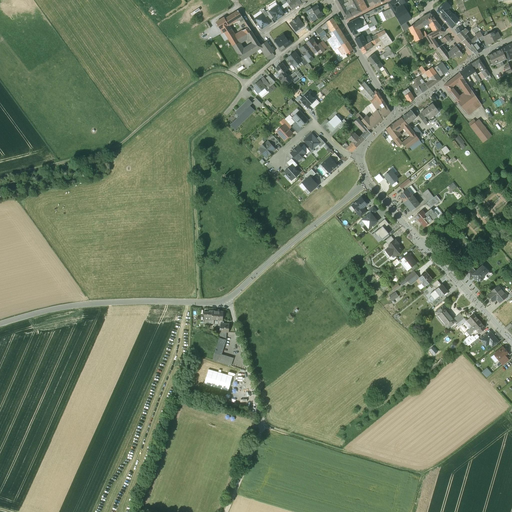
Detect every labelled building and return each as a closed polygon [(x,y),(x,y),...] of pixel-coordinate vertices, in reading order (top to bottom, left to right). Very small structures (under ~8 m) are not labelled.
[(289,0),(291,3),(288,4),(293,10),(299,5),(295,0),(289,0)] [(345,3),(338,7),(342,14),(347,12),(344,7),(350,4),(351,5),(357,2),(356,0),(351,0),(349,1),(348,1),(345,3)] [(367,9),(362,0),(356,0),(357,2),(358,5),(362,12),(367,9)] [(394,5),(392,2),(388,4),(391,9),(393,13),(397,11),(394,5)] [(406,2),(402,4),(404,7),(408,12),(411,10),(406,2)] [(442,5),(438,8),(438,10),(442,14),(441,14),(442,15),(448,9),(450,7),(446,2),(443,6),(442,5)] [(317,5),(306,12),(312,22),(323,15),(317,5)] [(347,12),(342,14),(345,20),(362,12),(358,5),(353,8),(347,12)] [(278,6),(269,11),(274,18),(276,20),(284,15),(278,6)] [(373,11),(363,16),(364,19),(381,10),(380,7),(373,11)] [(397,11),(393,13),(395,16),(397,19),(408,12),(404,7),(397,11)] [(448,9),(442,15),(444,17),(443,18),(446,20),(452,14),(448,9)] [(238,11),(225,19),(229,25),(238,19),(241,23),(241,22),(244,20),(241,15),(239,12),(238,11)] [(408,12),(397,19),(400,25),(412,19),(408,12)] [(265,18),(262,14),(255,19),(262,29),(269,24),(265,18)] [(435,20),(430,14),(420,19),(421,20),(424,26),(430,23),(435,20)] [(452,14),(446,20),(446,21),(450,25),(450,26),(452,28),(455,26),(454,25),(458,21),(455,18),(456,18),(453,14),(452,14)] [(363,16),(347,24),(352,33),(353,34),(357,32),(356,30),(367,25),(364,19),(363,16)] [(373,16),(369,18),(372,24),(373,26),(374,26),(377,24),(373,16)] [(224,17),(216,23),(220,30),(229,25),(225,19),(224,17)] [(298,18),(295,20),(295,19),(292,21),(293,22),(290,23),(296,32),(304,26),(303,24),(299,19),(298,18)] [(332,18),(326,22),(326,23),(321,27),(324,30),(329,26),(332,32),(339,28),(332,18)] [(421,20),(415,24),(418,29),(424,26),(421,20)] [(441,28),(435,20),(430,23),(434,32),(441,28)] [(207,22),(196,29),(199,35),(210,28),(207,22)] [(415,24),(409,28),(416,42),(423,38),(421,34),(418,29),(415,24)] [(229,25),(220,30),(223,34),(224,33),(231,28),(229,25)] [(235,36),(237,40),(251,31),(248,27),(235,36)] [(324,30),(321,27),(316,31),(321,38),(324,36),(326,34),(324,30)] [(481,33),(477,27),(472,30),(476,35),(481,33)] [(231,28),(224,33),(229,40),(229,39),(233,46),(239,42),(237,40),(235,36),(231,28)] [(339,28),(332,32),(334,35),(327,40),(334,51),(337,49),(347,42),(341,31),(339,28)] [(434,32),(430,34),(427,36),(426,36),(429,41),(433,38),(444,32),(441,28),(434,32)] [(458,33),(457,34),(462,41),(467,36),(465,34),(468,32),(465,29),(463,30),(458,33)] [(251,31),(237,40),(239,42),(233,46),(242,60),(249,56),(251,54),(247,48),(244,50),(241,46),(243,45),(242,42),(246,39),(247,38),(248,40),(248,41),(249,41),(251,40),(253,44),(257,41),(251,31)] [(494,31),(483,37),(485,39),(484,40),(487,44),(490,43),(490,42),(497,39),(498,39),(495,33),(494,31)] [(393,42),(386,33),(379,38),(384,46),(389,45),(393,42)] [(283,34),(275,40),(280,47),(283,45),(288,41),(283,34)] [(362,36),(355,39),(360,49),(367,45),(367,44),(370,43),(374,40),(379,38),(377,34),(365,41),(362,36)] [(450,39),(447,35),(442,39),(445,43),(450,39)] [(471,40),(467,36),(462,41),(468,48),(475,42),(478,39),(476,36),(471,40)] [(439,47),(433,38),(429,41),(435,50),(436,49),(436,48),(439,47)] [(312,39),(306,44),(307,44),(314,54),(320,49),(317,45),(312,39)] [(253,44),(247,48),(251,54),(260,49),(262,48),(261,46),(257,41),(253,44)] [(274,52),(266,42),(261,46),(262,48),(260,49),(266,57),(272,53),(274,52)] [(347,42),(337,49),(341,55),(342,55),(344,53),(345,55),(346,55),(353,50),(352,49),(347,42)] [(482,51),(475,42),(468,48),(475,55),(482,51)] [(367,45),(360,49),(363,54),(370,49),(369,48),(373,46),(370,43),(367,45)] [(314,54),(307,44),(306,44),(301,49),(305,55),(308,58),(314,54)] [(388,47),(387,47),(384,49),(386,53),(388,56),(389,55),(390,57),(391,58),(395,56),(393,53),(388,47)] [(462,54),(456,47),(454,48),(451,51),(448,53),(447,54),(451,57),(452,59),(455,56),(457,58),(462,54)] [(448,53),(444,49),(439,52),(446,61),(451,57),(447,54),(448,53)] [(502,49),(488,56),(493,66),(496,64),(499,63),(506,59),(502,49)] [(295,53),(288,59),(294,66),(301,61),(295,53)] [(344,53),(342,55),(341,55),(337,58),(339,62),(347,57),(346,55),(345,55),(344,53)] [(374,55),(368,59),(373,66),(379,62),(374,55)] [(249,56),(242,60),(247,68),(253,64),(249,56)] [(486,69),(479,59),(471,65),(474,69),(478,66),(482,71),(486,69)] [(379,62),(373,66),(379,74),(382,72),(380,69),(382,67),(379,62)] [(282,63),(275,68),(281,75),(284,73),(287,70),(282,63)] [(433,69),(436,73),(439,77),(448,71),(442,63),(433,69)] [(481,81),(477,75),(474,69),(471,65),(467,67),(472,74),(478,83),(481,81)] [(436,73),(433,69),(432,67),(426,72),(430,78),(436,73)] [(467,67),(459,72),(469,87),(470,88),(474,86),(470,81),(471,81),(468,78),(469,78),(468,77),(472,74),(467,67)] [(303,77),(297,70),(295,72),(300,79),(303,77)] [(482,71),(477,75),(481,81),(486,77),(482,71)] [(295,72),(289,76),(291,79),(295,84),(300,79),(295,72)] [(469,87),(459,72),(459,73),(454,78),(457,82),(459,81),(464,90),(469,87)] [(287,76),(284,73),(281,75),(278,77),(284,84),(291,79),(289,76),(288,74),(287,76)] [(429,83),(426,84),(429,89),(441,80),(439,77),(436,73),(430,78),(428,79),(430,82),(429,83)] [(269,85),(270,86),(275,82),(268,76),(265,79),(269,84),(269,85)] [(264,78),(254,86),(256,88),(254,89),(258,93),(269,85),(269,84),(265,79),(264,78)] [(455,92),(451,88),(454,86),(453,86),(457,82),(454,78),(444,86),(455,100),(459,97),(454,92),(455,92)] [(373,93),(364,82),(361,85),(364,89),(359,93),(369,101),(372,104),(376,100),(374,96),(375,95),(373,93)] [(274,83),(267,88),(270,93),(277,88),(274,83)] [(425,85),(422,86),(421,85),(418,87),(420,89),(422,94),(429,89),(426,84),(425,85)] [(469,87),(464,90),(463,91),(465,93),(459,97),(455,100),(464,110),(477,99),(470,88),(469,87)] [(407,89),(402,92),(409,103),(414,99),(407,89)] [(308,107),(310,105),(316,99),(308,91),(300,99),(302,101),(305,104),(308,107)] [(384,102),(378,92),(377,93),(375,91),(373,93),(375,95),(374,96),(376,100),(380,105),(384,102)] [(255,98),(251,102),(252,103),(257,108),(261,104),(255,98)] [(253,109),(250,106),(252,103),(251,102),(248,99),(235,112),(239,116),(230,125),(235,130),(236,130),(255,111),(253,109)] [(310,105),(313,109),(320,103),(316,99),(310,105)] [(429,104),(431,103),(428,99),(418,107),(422,111),(430,106),(429,104)] [(477,99),(464,110),(467,115),(468,115),(482,105),(477,99)] [(500,99),(495,102),(498,107),(503,104),(500,99)] [(369,101),(362,107),(363,109),(356,116),(358,119),(358,118),(371,133),(376,127),(368,120),(372,115),(374,114),(372,111),(368,107),(372,104),(369,101)] [(433,104),(427,108),(432,116),(435,114),(436,114),(439,112),(437,109),(433,105),(433,104)] [(382,109),(377,112),(383,121),(390,113),(386,106),(382,109)] [(427,108),(421,113),(421,114),(427,121),(430,119),(429,118),(432,116),(427,108)] [(411,111),(402,118),(407,125),(417,118),(411,111)] [(308,120),(300,112),(292,118),(296,122),(300,127),(308,120)] [(374,114),(372,115),(368,120),(376,127),(383,121),(377,112),(374,114)] [(427,121),(421,114),(419,116),(425,124),(428,122),(427,121)] [(284,120),(291,126),(296,122),(292,118),(289,115),(284,120)] [(342,122),(335,115),(326,124),(328,127),(327,128),(332,133),(338,127),(342,123),(342,122)] [(371,133),(358,118),(358,119),(354,122),(363,131),(365,133),(368,136),(371,133)] [(402,118),(393,124),(395,128),(396,127),(399,132),(404,128),(408,133),(411,130),(407,125),(402,118)] [(284,125),(288,130),(291,127),(291,126),(284,120),(283,119),(280,121),(284,125)] [(338,127),(340,129),(347,123),(344,120),(342,122),(342,123),(338,127)] [(479,120),(471,127),(483,142),(491,136),(479,120)] [(395,128),(393,124),(386,129),(398,147),(402,144),(397,138),(401,135),(399,132),(396,127),(395,128)] [(284,125),(277,132),(285,140),(292,133),(288,130),(284,125)] [(423,135),(416,127),(412,130),(414,134),(419,139),(423,135)] [(354,133),(348,139),(352,142),(349,144),(350,145),(349,147),(345,143),(341,146),(343,147),(346,149),(351,152),(362,142),(368,136),(365,133),(359,138),(354,133)] [(311,134),(304,141),(310,147),(312,149),(318,144),(320,143),(316,139),(311,134)] [(411,136),(402,144),(403,143),(405,146),(407,149),(409,147),(419,140),(419,139),(414,134),(411,136)] [(459,134),(454,138),(464,149),(468,145),(459,134)] [(273,136),(267,141),(268,141),(273,147),(279,142),(273,136)] [(318,144),(320,147),(325,143),(319,137),(316,139),(320,143),(318,144)] [(419,140),(409,147),(412,150),(421,143),(419,140)] [(265,144),(265,143),(261,147),(259,149),(266,158),(269,155),(272,152),(275,149),(273,147),(268,141),(265,144)] [(304,145),(301,148),(307,154),(310,152),(308,149),(304,145)] [(299,146),(291,153),(297,161),(299,159),(300,159),(301,158),(302,158),(303,157),(304,156),(304,155),(306,153),(301,148),(299,146)] [(330,157),(335,163),(340,159),(334,153),(330,157)] [(329,173),(337,165),(335,163),(330,157),(322,164),(329,173)] [(292,165),(294,168),(297,165),(291,158),(286,163),(290,167),(292,165)] [(433,168),(439,165),(436,159),(429,162),(433,168)] [(292,165),(290,167),(285,172),(292,180),(299,173),(294,168),(292,165)] [(311,170),(305,175),(308,178),(310,177),(311,178),(315,174),(311,170)] [(391,185),(398,179),(391,171),(384,176),(391,185)] [(379,174),(374,178),(378,183),(383,179),(379,174)] [(308,178),(303,183),(307,188),(305,190),(308,194),(318,185),(311,178),(310,177),(308,178)] [(408,179),(399,186),(402,189),(410,182),(408,179)] [(408,190),(405,192),(404,191),(402,193),(402,194),(399,197),(401,199),(403,202),(404,202),(411,196),(412,195),(408,190)] [(429,193),(425,197),(428,202),(431,199),(433,198),(429,193)] [(411,196),(404,202),(411,211),(418,205),(411,196)] [(361,198),(352,205),(357,212),(358,212),(363,208),(367,205),(361,198)] [(428,202),(426,203),(430,208),(435,204),(431,199),(428,202)] [(373,207),(368,211),(370,213),(372,215),(377,211),(373,207)] [(363,208),(358,212),(357,212),(357,213),(360,217),(367,212),(363,208)] [(431,209),(425,214),(422,210),(418,214),(419,214),(416,217),(420,222),(422,224),(424,227),(437,216),(431,209)] [(370,213),(362,220),(369,228),(377,221),(372,215),(370,213)] [(385,219),(378,225),(380,228),(383,226),(385,228),(389,225),(385,219)] [(380,228),(375,233),(378,237),(379,236),(382,240),(389,234),(385,228),(383,226),(380,228)] [(391,236),(385,241),(389,245),(395,241),(391,236)] [(398,244),(395,240),(395,241),(389,245),(389,249),(386,250),(390,256),(394,253),(396,256),(400,253),(399,252),(401,251),(401,249),(398,244)] [(409,254),(400,261),(403,264),(407,270),(416,263),(409,254)] [(475,272),(472,275),(473,275),(478,281),(479,280),(479,281),(481,281),(482,279),(482,278),(485,275),(486,275),(489,273),(489,271),(484,266),(482,266),(475,272)] [(470,268),(465,273),(470,278),(473,275),(472,275),(475,272),(470,268)] [(414,272),(405,278),(408,281),(411,284),(418,278),(419,278),(416,275),(414,272)] [(419,278),(418,278),(422,283),(421,283),(424,287),(425,286),(433,280),(426,272),(419,278)] [(439,283),(436,286),(437,288),(430,294),(434,300),(439,296),(440,297),(444,295),(445,296),(448,293),(447,292),(448,292),(442,284),(441,285),(439,283)] [(498,286),(487,294),(493,301),(496,299),(499,303),(504,299),(506,297),(504,294),(504,293),(498,286)] [(396,291),(389,297),(393,301),(400,296),(396,291)] [(453,319),(443,306),(435,312),(448,328),(454,322),(455,322),(453,319)] [(223,311),(212,311),(209,311),(209,312),(204,312),(203,316),(214,317),(214,320),(220,320),(223,320),(223,311)] [(413,312),(399,312),(398,321),(405,321),(405,324),(410,324),(410,320),(413,320),(413,312)] [(460,314),(453,319),(455,322),(454,322),(456,325),(464,318),(460,314)] [(474,314),(467,320),(473,327),(480,321),(474,314)] [(466,321),(464,318),(456,325),(458,327),(466,321)] [(229,324),(222,323),(223,320),(220,320),(220,332),(226,332),(229,332),(229,324)] [(485,328),(480,321),(473,327),(468,331),(470,333),(475,329),(479,333),(485,328)] [(498,342),(490,332),(481,340),(486,346),(489,344),(492,347),(498,342)] [(472,336),(471,337),(469,336),(462,342),(467,347),(473,342),(478,338),(479,337),(477,334),(474,337),(472,336)] [(233,358),(221,354),(226,340),(220,338),(219,338),(214,353),(215,353),(212,360),(231,366),(233,358)] [(507,353),(503,347),(494,354),(499,360),(504,356),(507,353)] [(504,356),(499,360),(503,365),(509,361),(504,356)] [(256,431),(247,428),(245,434),(254,437),(256,431)]
